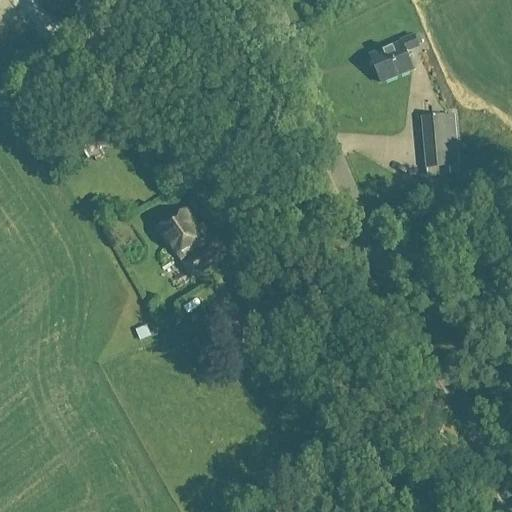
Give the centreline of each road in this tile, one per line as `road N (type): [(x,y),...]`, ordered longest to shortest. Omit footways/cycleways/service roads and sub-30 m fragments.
road 1 (unclassified): [(511,505),(357,212),(271,0)]
road 2 (track): [(294,55),(244,71),(207,105),(215,175),(238,229),(222,290)]
